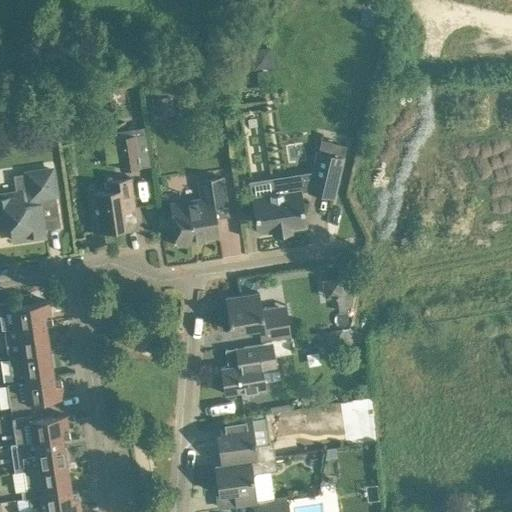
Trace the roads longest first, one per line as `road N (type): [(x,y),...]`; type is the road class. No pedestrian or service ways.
road 1 (unclassified): [(110,511),(77,270)]
road 2 (unclassified): [(174,511),(193,275)]
road 3 (unclassified): [(193,275),(358,251)]
road 4 (unclassified): [(77,270),(110,262),(158,280),(193,275)]
